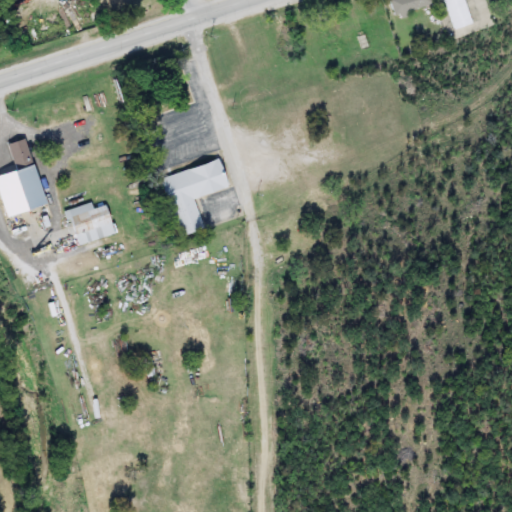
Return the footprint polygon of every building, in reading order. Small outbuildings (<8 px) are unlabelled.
[(388,0),(430,0),(432,6),(394,17),(388,0)] [(462,0),(470,25),(452,30),(443,0),(462,0)] [(274,29),(286,27),(288,43),(277,45),(274,29)] [(46,205),(7,217),(0,194),(0,176),(15,171),(7,145),(25,139),(46,205)] [(228,189),(194,199),(203,230),(179,237),(161,177),(220,160),(228,189)] [(115,235),(76,246),(66,210),(90,203),(92,209),(106,205),(115,235)]
